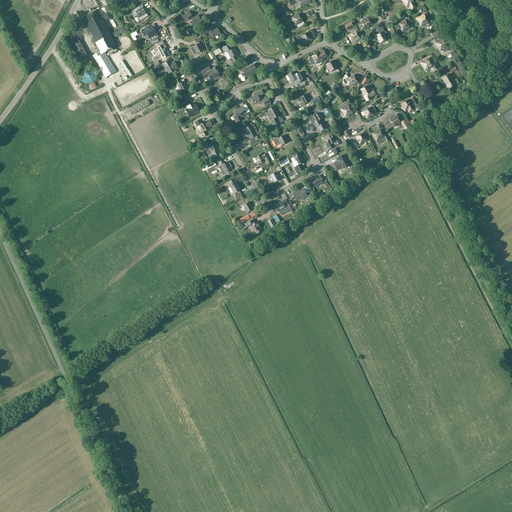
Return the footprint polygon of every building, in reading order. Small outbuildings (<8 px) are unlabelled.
[(309,0),(297,0),(296,1),(300,8),(310,3),(309,0)] [(416,7),(414,3),(412,0),(402,0),(404,3),(405,2),(408,7),(409,6),(411,10),(416,7)] [(134,17),(138,15),(141,20),(148,16),(143,8),(138,10),(137,8),(131,12),(134,17)] [(83,18),(101,52),(100,53),(100,52),(93,56),(106,77),(116,71),(105,53),(117,46),(97,10),(83,18)] [(180,22),(184,20),(186,23),(191,20),(194,24),(201,21),(198,15),(193,18),(189,11),(186,13),(187,14),(178,19),(180,22)] [(305,25),(303,22),(299,14),(291,18),(293,21),(294,20),(298,28),(305,25)] [(424,15),(417,19),(418,22),(419,21),(422,26),(428,23),(424,15)] [(361,31),(364,29),(369,26),(370,27),(372,25),(367,17),(365,18),(366,19),(360,22),(357,24),(361,31)] [(405,20),(398,24),(399,26),(400,26),(403,31),(409,28),(405,20)] [(354,27),(351,22),(344,26),(347,31),(354,27)] [(152,25),(150,26),(141,31),(145,36),(144,37),(146,39),(149,40),(150,39),(151,42),(158,38),(153,29),(155,28),(152,25)] [(204,30),(206,34),(210,32),(211,35),(208,36),(210,40),(220,34),(217,27),(214,29),(212,25),(204,30)] [(380,34),(377,35),(379,40),(379,41),(380,44),(387,40),(383,32),(385,31),(383,28),(381,25),(378,26),(380,28),(380,29),(378,30),(380,34)] [(127,31),(124,26),(118,29),(121,34),(127,31)] [(300,36),(297,38),(299,41),(302,39),(304,43),(309,40),(310,41),(313,40),(312,39),(316,37),(312,29),(308,31),(309,32),(301,37),(300,36)] [(129,34),(134,39),(136,38),(134,36),(137,34),(134,30),(129,34)] [(355,32),(349,35),(352,40),(351,41),(352,43),(359,39),(355,32)] [(434,40),(436,43),(436,44),(437,46),(438,46),(441,50),(442,50),(443,52),(445,52),(448,50),(449,48),(448,46),(447,46),(443,40),(444,39),(441,35),(434,40)] [(77,36),(66,42),(80,68),(91,62),(77,36)] [(194,55),(197,54),(203,50),(199,43),(190,48),(194,55)] [(233,48),(231,44),(222,49),(224,53),(227,52),(231,58),(228,60),(231,65),(240,59),(237,55),(238,55),(234,48),(233,48)] [(159,47),(154,50),(158,57),(160,55),(162,59),(169,55),(166,51),(167,50),(166,50),(163,45),(159,47)] [(320,60),(321,61),(327,57),(324,51),(320,53),(319,52),(310,58),(309,59),(312,64),(320,60)] [(426,70),(432,67),(428,59),(423,62),(420,63),(422,66),(423,65),(426,70)] [(165,67),(168,74),(171,72),(172,74),(176,72),(175,70),(178,68),(174,62),(171,64),(170,62),(170,61),(169,60),(162,64),(164,68),(165,67)] [(338,68),(333,61),(326,65),(328,67),(329,67),(331,72),(338,68)] [(246,78),(255,73),(257,72),(253,65),(242,71),(246,78)] [(90,67),(88,66),(86,67),(84,67),(82,69),(80,71),(79,73),(79,75),(79,77),(80,79),(81,81),(83,83),(85,83),(88,84),(90,84),(92,83),(94,81),(95,80),(96,78),(97,75),(96,73),(95,71),(94,69),(92,68),(90,67)] [(207,74),(211,80),(211,82),(220,77),(219,74),(219,72),(218,73),(215,67),(210,69),(208,66),(200,70),(203,76),(207,74)] [(304,80),(300,72),(296,75),(294,72),(287,75),(291,82),(296,80),(297,84),(304,80)] [(451,77),(449,74),(442,79),(448,90),(456,85),(459,83),(457,80),(457,78),(454,80),(452,76),(451,77)] [(342,80),(342,81),(343,83),(344,84),(345,85),(346,85),(347,85),(349,85),(349,86),(355,83),(355,84),(358,83),(354,75),(348,78),(346,75),(344,76),(345,77),(344,78),(343,79),(342,80)] [(174,82),(176,85),(174,86),(178,92),(179,94),(181,92),(188,89),(184,82),(182,82),(180,78),(174,82)] [(371,99),(370,98),(376,94),(373,89),(371,91),(368,86),(360,90),(364,97),(366,101),(371,99)] [(254,97),(250,98),(248,99),(250,103),(252,102),(254,105),(261,101),(258,97),(263,94),(261,90),(253,94),(254,97)] [(300,98),(304,105),(310,101),(306,94),(300,98)] [(262,100),(265,106),(270,103),(267,97),(262,100)] [(318,97),(311,100),(314,107),(318,105),(317,103),(321,102),(318,97)] [(182,108),(189,104),(186,98),(179,102),(182,108)] [(401,104),(403,108),(402,109),(403,112),(405,111),(405,112),(408,110),(410,113),(415,110),(418,108),(413,98),(401,104)] [(148,100),(129,110),(132,115),(150,105),(148,100)] [(363,112),(367,119),(372,116),(372,117),(375,115),(375,114),(377,113),(373,106),(377,104),(376,101),(370,104),(372,107),(371,107),(371,108),(363,112)] [(345,102),(339,106),(341,110),(340,110),(342,113),(343,112),(345,117),(353,113),(347,103),(345,102)] [(197,109),(195,105),(193,103),(187,107),(189,112),(187,113),(190,118),(200,112),(198,108),(197,109)] [(266,114),(270,121),(273,125),(271,126),(274,131),(283,126),(281,123),(284,121),(282,118),(281,119),(276,109),(277,109),(275,106),(271,108),(272,111),(266,114)] [(243,120),(242,118),(244,117),(243,116),(247,114),(243,107),(239,109),(239,110),(234,112),(235,115),(232,116),(236,123),(243,120)] [(310,118),(309,119),(312,125),(314,124),(316,128),(318,126),(320,131),(327,128),(324,123),(322,124),(319,117),(317,113),(310,117),(310,118)] [(387,124),(390,129),(393,127),(393,126),(398,123),(398,124),(401,123),(397,116),(389,120),(390,122),(387,124)] [(206,122),(206,121),(202,123),(200,119),(194,122),(197,127),(198,127),(199,130),(201,129),(203,132),(200,133),(203,138),(209,135),(206,130),(209,128),(209,127),(212,125),(210,121),(206,122)] [(410,127),(406,120),(405,120),(403,121),(401,122),(405,130),(410,127)] [(243,129),(249,140),(254,138),(255,141),(261,138),(259,135),(253,124),(243,129)] [(378,144),(385,140),(387,142),(389,141),(386,135),(384,137),(380,130),(372,134),(374,137),(375,136),(378,141),(377,142),(378,144)] [(357,140),(354,142),(356,146),(357,147),(360,146),(359,144),(360,144),(365,141),(365,142),(368,140),(364,133),(356,138),(357,140)] [(324,144),(323,144),(325,148),(326,147),(328,150),(334,147),(339,144),(337,141),(335,142),(331,134),(326,137),(328,141),(324,143),(324,144)] [(284,135),(278,139),(277,138),(273,140),(276,146),(280,144),(282,146),(288,142),(284,135)] [(215,143),(210,146),(210,145),(205,148),(210,155),(211,155),(213,158),(221,154),(215,143)] [(296,162),(292,164),(294,168),(293,168),(296,173),(305,169),(303,165),(304,164),(303,163),(305,162),(302,155),(300,152),(293,156),(296,162)] [(255,158),(257,162),(256,163),(257,166),(259,165),(265,161),(267,164),(272,161),(268,153),(262,156),(262,154),(261,155),(261,154),(259,155),(259,156),(255,158)] [(336,159),(338,161),(333,164),(337,170),(341,168),(342,170),(351,166),(345,154),(336,159)] [(221,166),(220,168),(221,171),(222,174),(225,173),(227,173),(228,171),(229,170),(232,169),(229,161),(223,164),(222,164),(222,165),(221,166)] [(281,179),(277,172),(270,176),(274,183),(281,179)] [(309,181),(313,189),(317,186),(324,182),(320,176),(313,179),(309,181)] [(235,179),(228,182),(234,194),(235,195),(235,196),(237,200),(243,197),(240,193),(239,191),(241,190),(235,179)] [(292,194),(296,201),(302,197),(303,199),(308,196),(306,194),(309,192),(306,186),(292,194)] [(286,200),(275,205),(280,215),(291,210),(286,200)] [(253,209),(249,202),(243,206),(247,213),(253,209)] [(255,222),(254,219),(245,224),(247,227),(251,225),(256,234),(263,231),(258,221),(255,222)]
